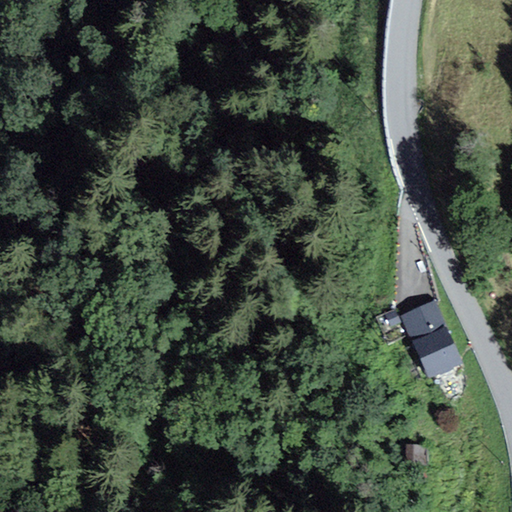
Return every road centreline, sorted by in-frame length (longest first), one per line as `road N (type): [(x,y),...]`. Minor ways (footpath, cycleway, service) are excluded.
road 1 (track): [(189,511),(164,412),(161,362),(195,87),(209,46),(241,0)]
road 2 (tertiary): [(407,0),(400,76),(414,179),(511,422)]
